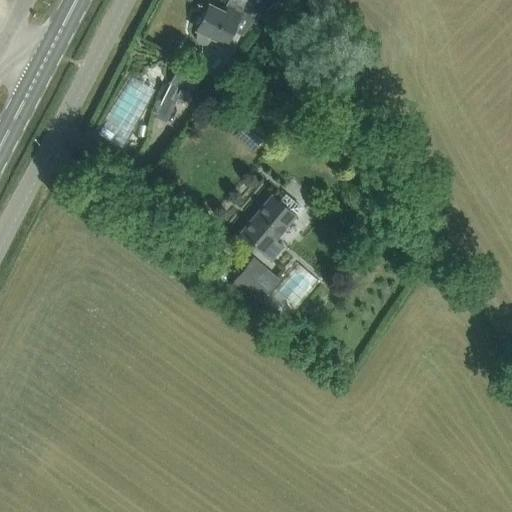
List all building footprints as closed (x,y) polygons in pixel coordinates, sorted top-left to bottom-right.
[(209,5),(197,29),(199,30),(196,35),(197,39),(198,41),(201,43),(205,43),(208,41),(212,36),(229,45),(236,32),(243,35),(257,17),(258,18),(265,2),(260,0),(228,0),(223,12),(209,5)] [(170,83),(166,93),(177,99),(186,103),(191,94),(200,75),(197,74),(179,65),(170,83)] [(107,139),(132,151),(161,90),(136,78),(107,139)] [(187,213),(196,201),(180,189),(170,201),(187,213)] [(301,206),(285,193),(279,201),(271,195),(239,233),(271,259),(282,246),(274,240),(295,215),(294,215),(301,206)] [(230,284),(257,307),(280,279),(253,256),(230,284)] [(297,272),(275,310),(295,322),(317,284),(297,272)]
